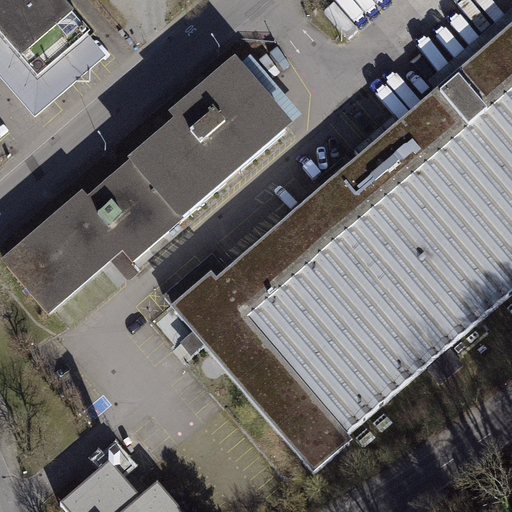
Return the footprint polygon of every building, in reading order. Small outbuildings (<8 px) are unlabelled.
[(0,0),(0,47),(37,91),(89,47),(48,0),(0,0)] [(511,40),(231,282),(213,261),(162,305),(172,316),(171,320),(318,491),(358,457),(349,446),(511,307),(511,40)] [(253,58),(242,66),(266,97),(276,89),(253,58)] [(296,140),(238,72),(173,126),(178,132),(131,172),(133,174),(90,209),(85,202),(4,270),(51,325),(126,262),(136,274),(296,140)] [(144,510),(111,473),(65,511),(177,511),(162,495),(144,510)]
